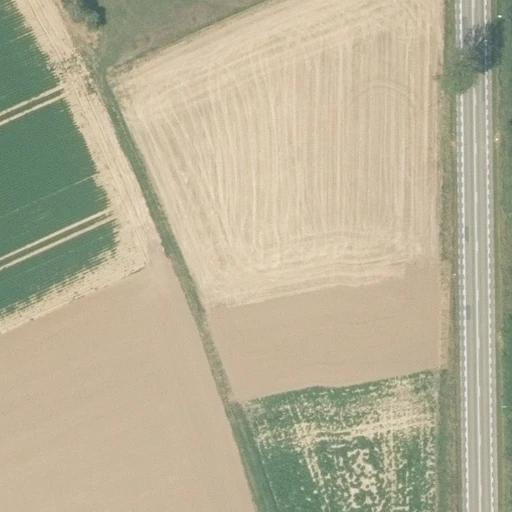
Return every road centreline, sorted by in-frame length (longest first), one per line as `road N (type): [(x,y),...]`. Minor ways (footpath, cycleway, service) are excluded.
road 1 (primary): [(479,511),(472,0)]
road 2 (track): [(260,511),(175,270),(96,78),(73,56)]
